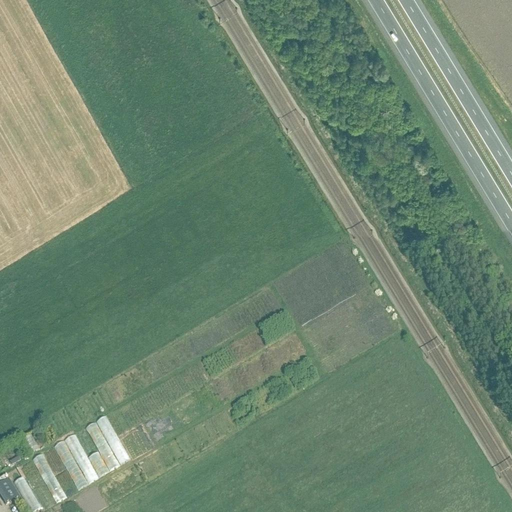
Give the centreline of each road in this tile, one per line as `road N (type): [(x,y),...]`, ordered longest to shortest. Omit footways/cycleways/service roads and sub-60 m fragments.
road 1 (motorway): [(372,0),(511,230)]
road 2 (motorway): [(511,181),(402,0)]
